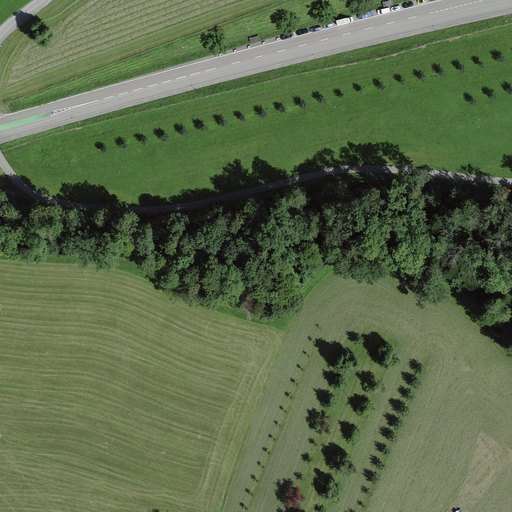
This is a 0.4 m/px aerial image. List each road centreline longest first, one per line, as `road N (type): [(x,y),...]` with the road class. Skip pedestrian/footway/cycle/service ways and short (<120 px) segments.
road 1 (track): [(0,159),(35,196),(96,209),(187,208),(353,169),(511,181)]
road 2 (tertiary): [(0,128),(485,0)]
road 3 (track): [(221,511),(274,370)]
